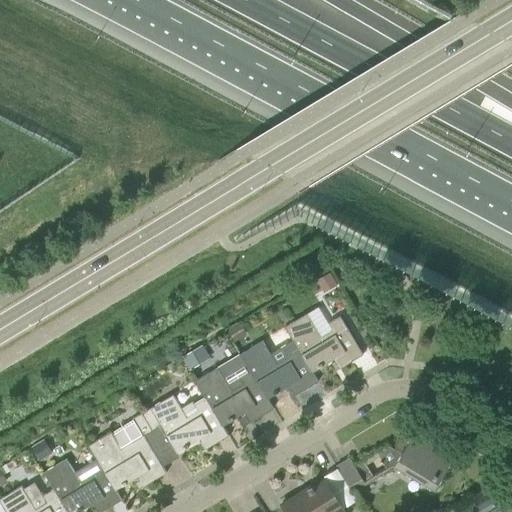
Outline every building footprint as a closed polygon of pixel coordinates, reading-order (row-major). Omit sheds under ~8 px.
[(323,292),(337,284),(330,272),(316,281),(323,292)] [(294,343),(313,372),(334,359),(340,369),(363,355),(340,316),(329,323),(319,307),(285,328),(294,343)] [(247,334),(240,323),(228,331),(235,342),(247,334)] [(242,357),(268,399),(289,386),(295,396),(319,382),(313,372),(294,343),(283,350),(282,348),(270,354),(263,341),(240,354),(242,357)] [(190,370),(200,364),(192,351),(182,357),(190,370)] [(205,397),(223,426),(244,413),(250,423),(274,409),(268,399),(242,357),(220,370),(218,368),(196,381),(205,397)] [(161,425),(177,453),(199,440),(205,450),(229,436),(223,426),(205,397),(194,404),(198,410),(187,416),(174,394),(142,413),(153,430),(161,425)] [(143,487),(167,473),(144,435),(153,430),(142,413),(89,445),(96,458),(116,490),(137,477),(143,487)] [(388,446),(377,453),(387,469),(392,465),(394,466),(394,467),(435,491),(454,458),(414,433),(402,453),(388,446)] [(53,453),(44,439),(32,448),(40,461),(53,453)] [(54,488),(68,511),(79,511),(93,504),(97,511),(102,511),(122,500),(116,490),(96,458),(74,471),(66,459),(44,472),(54,488)] [(366,484),(355,466),(351,458),(337,466),(352,492),(356,498),(367,491),(364,486),(367,485),(366,484)] [(295,496),(281,504),(285,511),(345,511),(326,480),(313,488),(312,487),(308,489),(309,490),(296,498),(295,496)] [(68,511),(54,488),(43,495),(34,481),(23,488),(21,486),(0,498),(0,500),(7,511),(68,511)] [(505,503),(503,503),(502,504),(500,500),(505,497),(497,483),(470,499),(478,511),(511,511),(511,505),(511,504),(509,503),(508,503),(506,503),(505,503)]
